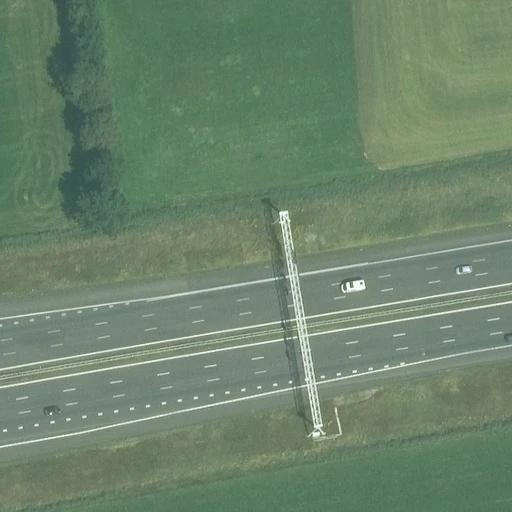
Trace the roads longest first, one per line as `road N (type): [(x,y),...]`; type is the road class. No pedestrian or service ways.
road 1 (motorway): [(0,412),(511,325)]
road 2 (motorway): [(511,263),(0,349)]
